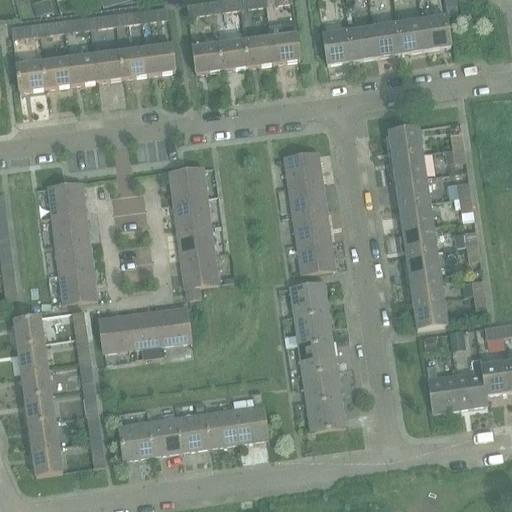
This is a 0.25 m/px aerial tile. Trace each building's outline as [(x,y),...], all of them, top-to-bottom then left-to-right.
[(267,10),(265,0),(256,0),(246,1),(248,13),(267,10)] [(292,7),(291,0),(272,0),(273,9),(292,7)] [(455,0),(443,0),(446,20),(447,21),(458,20),(455,0)] [(241,14),(239,2),(220,5),(222,16),(241,14)] [(215,17),(213,6),(194,8),(196,20),(215,17)] [(149,26),(168,23),(167,12),(148,14),(149,26)] [(142,27),(141,15),(122,18),(123,29),(142,27)] [(115,18),(96,21),(98,32),(116,30),(115,18)] [(268,22),(270,41),(274,68),(300,64),(297,38),(283,40),(280,20),(268,22)] [(421,24),(426,54),(451,50),(447,21),(446,20),(421,24)] [(89,22),(70,24),(72,36),(91,33),(89,22)] [(426,54),(421,24),(397,28),(401,58),(426,54)] [(63,25),(45,28),(46,39),(65,37),(63,25)] [(401,58),(397,28),(372,32),(377,62),(401,58)] [(38,29),(19,31),(20,42),(39,40),(38,29)] [(377,62),(372,32),(348,35),(352,66),(377,62)] [(323,39),(327,69),(352,66),(348,35),(323,39)] [(248,71),(274,68),(270,41),(244,45),(248,71)] [(222,75),(248,71),(244,45),(219,48),(222,75)] [(222,75),(219,48),(192,52),(196,78),(222,75)] [(175,76),(172,49),(145,53),(149,79),(175,76)] [(145,53),(120,56),(123,82),(149,79),(145,53)] [(97,86),(123,82),(120,56),(94,59),(97,86)] [(71,89),(97,86),(94,59),(68,63),(71,89)] [(46,93),(71,89),(68,63),(42,66),(46,93)] [(19,96),(46,93),(42,66),(16,70),(19,96)] [(388,137),(392,162),(422,157),(419,132),(388,137)] [(450,139),(452,153),(464,151),(461,137),(450,139)] [(454,168),(465,166),(466,166),(464,151),(452,153),(454,168)] [(426,182),(422,157),(392,162),(396,187),(426,182)] [(284,163),(288,192),(323,187),(319,158),(284,163)] [(169,177),(173,206),(208,202),(204,173),(169,177)] [(426,182),(396,187),(399,211),(430,207),(426,182)] [(457,188),(459,202),(471,201),(469,186),(457,188)] [(288,192),(292,221),(327,216),(323,187),(288,192)] [(47,193),(51,222),(86,217),(83,188),(47,193)] [(461,217),(473,215),(471,201),(459,202),(461,217)] [(173,206),(176,235),(212,230),(208,202),(173,206)] [(433,231),(430,207),(399,211),(403,236),(433,231)] [(292,221),(296,249),(332,244),(327,216),(292,221)] [(51,222),(55,250),(90,246),(86,217),(51,222)] [(176,235),(180,263),(215,259),(212,230),(176,235)] [(433,231),(403,236),(406,260),(437,256),(433,231)] [(0,251),(10,251),(8,232),(0,232),(0,251)] [(466,251),(478,250),(476,236),(455,238),(457,252),(466,251)] [(332,244),(296,249),(301,278),(336,273),(332,244)] [(55,250),(59,279),(94,274),(90,246),(55,250)] [(480,264),(478,250),(466,251),(468,266),(480,264)] [(440,280),(437,256),(406,260),(410,285),(440,280)] [(0,259),(2,278),(14,276),(11,257),(0,258),(0,259)] [(184,293),(186,292),(199,291),(219,288),(215,259),(180,263),(184,293)] [(63,308),(98,304),(94,274),(59,279),(63,308)] [(440,280),(410,285),(413,309),(444,305),(440,280)] [(6,304),(17,302),(15,283),(3,285),(6,304)] [(471,286),(473,301),(485,299),(483,285),(471,286)] [(290,292),(294,321),(329,316),(325,287),(290,292)] [(200,303),(199,291),(186,292),(187,304),(200,303)] [(476,315),(487,314),(485,299),(473,301),(476,315)] [(448,330),(444,305),(413,309),(417,334),(448,330)] [(187,311),(157,315),(162,350),(191,346),(187,311)] [(133,354),(162,350),(157,315),(129,319),(133,354)] [(298,350),(333,345),(329,316),(294,321),(298,350)] [(104,358),(133,354),(129,319),(100,322),(104,358)] [(18,351),(44,347),(40,321),(24,323),(14,325),(15,330),(18,351)] [(85,323),(84,323),(73,324),(76,343),(87,342),(85,323)] [(503,342),(511,340),(511,328),(501,330),(503,342)] [(501,330),(484,333),(486,344),(503,342),(501,330)] [(302,378),(337,373),(333,345),(298,350),(302,378)] [(21,376),(21,377),(48,373),(44,347),(18,351),(19,357),(21,376)] [(88,348),(88,349),(77,350),(80,369),(91,367),(88,348)] [(486,400),(481,369),(481,364),(472,365),(474,377),(455,380),(460,413),(488,409),(486,399),(486,400)] [(506,366),(481,369),(486,400),(486,399),(511,396),(506,366)] [(433,417),(460,413),(455,380),(437,383),(435,370),(426,371),(428,384),(433,417)] [(23,387),(25,403),(51,399),(48,373),(21,377),(22,382),(23,387)] [(306,407),(341,402),(337,373),(302,378),(306,407)] [(92,374),(81,376),(83,395),(95,393),(92,374)] [(233,407),(234,413),(239,448),(268,444),(263,409),(264,409),(262,397),(252,398),(253,404),(233,407)] [(26,412),(29,429),(55,425),(51,399),(25,403),(26,408),(26,412)] [(96,400),(95,400),(84,402),(87,420),(98,419),(96,400)] [(310,436),(346,431),(341,402),(306,407),(310,436)] [(239,448),(234,413),(205,417),(210,452),(239,448)] [(182,456),(210,452),(205,417),(177,421),(182,456)] [(177,421),(148,425),(153,461),(182,456),(177,421)] [(30,437),(32,454),(59,450),(55,425),(29,429),(29,434),(30,437)] [(119,430),(124,465),(126,465),(153,461),(148,425),(119,430)] [(99,426),(88,427),(90,446),(102,445),(99,426)] [(59,450),(32,454),(33,460),(34,464),(36,481),(62,477),(59,450)] [(94,472),(105,471),(106,471),(103,452),(91,453),(94,472)]
